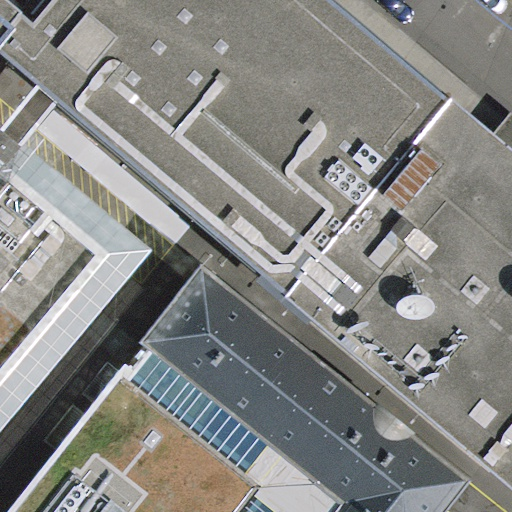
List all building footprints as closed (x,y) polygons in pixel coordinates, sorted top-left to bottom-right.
[(0,44),(0,53),(289,299),(454,104),(329,0),(37,0),(23,17),(0,44)] [(2,0),(0,0),(0,44),(23,17),(2,0)] [(2,0),(23,17),(37,0),(2,0)] [(289,299),(511,487),(511,152),(454,104),(289,299)] [(0,135),(0,409),(121,266),(7,170),(24,149),(3,132),(0,135)] [(446,511),(470,482),(207,268),(11,511),(446,511)]
